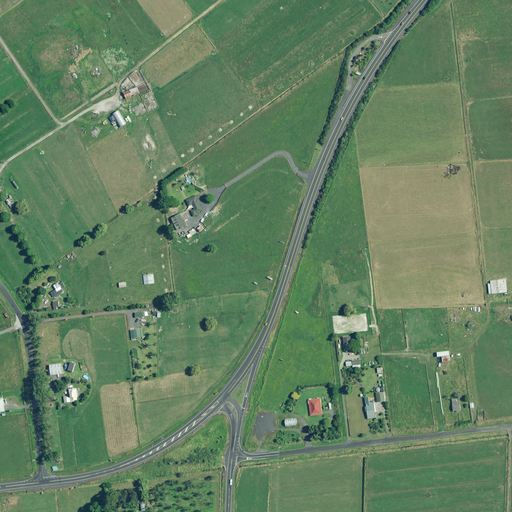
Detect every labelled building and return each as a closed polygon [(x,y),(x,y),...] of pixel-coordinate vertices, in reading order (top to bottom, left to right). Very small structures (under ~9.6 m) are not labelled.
[(140,94),(137,87),(124,92),(127,99),(140,94)] [(126,124),(118,111),(113,114),(120,127),(126,124)] [(198,199),(196,195),(186,200),(189,206),(192,204),(194,209),(191,211),(194,216),(198,214),(197,213),(203,210),(200,204),(201,204),(199,198),(198,199)] [(186,226),(181,214),(176,216),(177,218),(172,220),(176,227),(177,227),(178,229),(186,226)] [(154,283),(153,274),(143,275),(144,284),(154,283)] [(507,292),(506,279),(490,281),(492,294),(507,292)] [(66,287),(63,282),(59,285),(58,284),(55,285),(57,287),(51,291),(55,297),(57,296),(58,297),(62,294),(61,293),(64,291),(62,289),(66,287)] [(62,374),(61,364),(49,365),(50,371),(48,371),(49,375),(62,374)] [(77,394),(77,388),(69,389),(70,397),(67,397),(67,396),(64,396),(64,403),(77,401),(76,394),(77,394)] [(385,401),(384,392),(377,393),(378,402),(385,401)] [(369,401),(369,397),(365,398),(368,419),(377,417),(376,412),(374,400),(369,401)] [(322,414),(321,398),(309,400),(311,416),(322,414)] [(457,402),(456,399),(452,399),(454,411),(461,410),(460,401),(457,402)]
